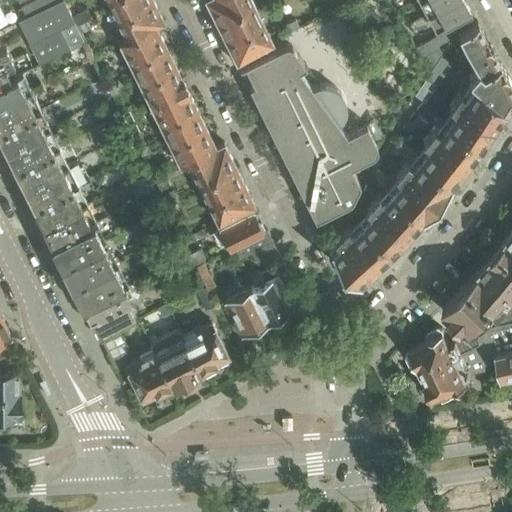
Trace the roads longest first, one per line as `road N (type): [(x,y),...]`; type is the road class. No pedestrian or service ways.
road 1 (residential): [(179,0),(354,337)]
road 2 (residential): [(128,486),(0,235)]
road 3 (residential): [(354,337),(434,260),(511,165)]
road 4 (secondary): [(355,466),(128,486)]
road 5 (secondary): [(170,511),(359,493)]
road 6 (secondary): [(511,441),(355,466)]
road 7 (secondary): [(359,493),(511,469)]
road 8 (residential): [(355,466),(346,355),(354,337)]
road 9 (secondary): [(128,486),(0,492)]
